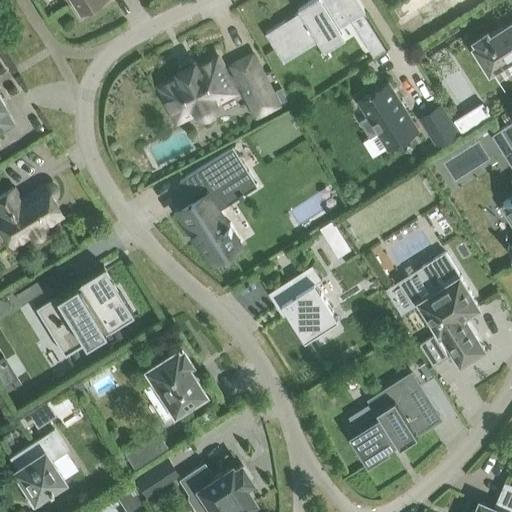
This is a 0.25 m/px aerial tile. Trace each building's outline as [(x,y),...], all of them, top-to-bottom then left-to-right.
[(74,0),(82,12),(101,0),(74,0)] [(295,14),(266,32),(284,61),(320,39),(325,48),(347,35),(341,26),(366,10),(359,0),(307,0),(297,6),(300,11),(295,14)] [(434,0),(407,0),(405,1),(415,18),(437,5),(434,0)] [(370,22),(358,29),(374,55),(386,48),(370,22)] [(511,22),(505,27),(491,37),(488,33),(476,40),(479,44),(476,46),(491,69),(507,59),(511,67),(511,66),(511,22)] [(228,76),(218,56),(198,66),(196,61),(179,70),(181,74),(161,84),(178,118),(197,109),(200,111),(203,113),(207,114),(211,112),(214,110),(216,107),(217,103),(216,99),(235,90),(234,87),(242,83),(249,97),(269,87),(270,86),(254,53),(232,64),(236,72),(228,76)] [(122,81),(127,68),(109,62),(105,74),(122,81)] [(468,110),(498,93),(488,76),(459,93),(468,110)] [(419,128),(389,81),(360,100),(369,115),(361,120),(371,135),(379,130),(389,147),(419,128)] [(288,98),(282,86),(276,89),(282,101),(288,98)] [(0,129),(13,122),(3,106),(5,105),(0,97),(0,129)] [(460,133),(442,105),(422,118),(440,146),(460,133)] [(511,120),(501,128),(511,144),(511,148),(511,149),(511,120)] [(194,201),(179,210),(193,232),(191,232),(197,241),(200,238),(214,260),(242,243),(232,227),(234,226),(231,222),(229,223),(220,208),(228,202),(220,189),(249,170),(234,145),(181,179),(194,200),(193,200),(194,201)] [(13,187),(0,195),(0,224),(9,240),(11,243),(12,244),(13,244),(30,233),(32,235),(34,236),(36,237),(38,237),(41,236),(43,234),(44,232),(44,230),(44,227),(43,225),(61,214),(51,197),(53,196),(54,194),(56,192),(56,190),(56,188),(55,186),(53,184),(51,183),(49,182),(47,183),(45,184),(20,199),(13,187)] [(510,243),(509,244),(511,249),(511,196),(503,202),(503,203),(499,205),(511,225),(511,243),(510,244),(510,243)] [(437,289),(420,300),(439,330),(442,329),(462,361),(485,347),(465,315),(480,305),(461,274),(446,251),(422,265),(437,289)] [(97,268),(104,265),(103,263),(35,305),(48,327),(51,325),(65,348),(62,349),(64,353),(132,311),(119,290),(113,294),(97,268)] [(269,291),(278,305),(285,301),(308,337),(327,325),(324,320),(335,313),(315,282),(322,277),(313,263),(269,291)] [(421,342),(434,364),(449,355),(435,333),(421,342)] [(165,416),(203,392),(185,364),(189,362),(182,350),(178,353),(176,350),(147,369),(165,395),(155,401),(165,416)] [(417,430),(429,423),(409,391),(420,384),(412,372),(371,398),(381,414),(350,433),(369,463),(392,449),(390,447),(399,442),(401,445),(419,434),(417,430)] [(58,411),(49,398),(30,410),(38,424),(58,411)] [(63,479),(55,467),(49,459),(67,448),(54,429),(11,456),(18,467),(15,469),(26,485),(22,488),(33,504),(41,498),(39,495),(63,479)] [(149,439),(126,454),(134,466),(157,452),(149,439)] [(167,456),(134,477),(145,495),(178,473),(167,456)] [(243,483),(250,479),(240,463),(233,468),(231,465),(213,477),(204,463),(181,478),(190,492),(189,496),(197,508),(201,509),(209,503),(214,511),(238,511),(239,511),(240,508),(243,506),(244,508),(248,505),(248,503),(253,499),(243,483)] [(511,511),(511,484),(506,482),(496,507),(482,501),(481,502),(479,501),(473,511),(511,511)]
